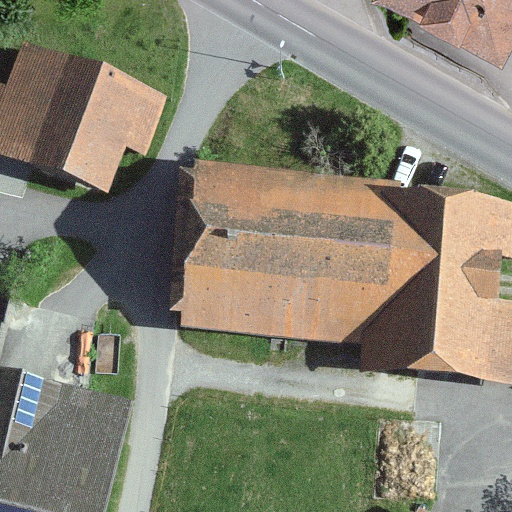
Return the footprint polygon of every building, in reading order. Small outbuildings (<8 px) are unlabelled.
[(511,0),(403,0),(488,44),(494,32),(511,41),(511,0)] [(162,105),(17,51),(1,91),(0,90),(0,168),(96,205),(114,158),(139,167),(162,105)] [(374,190),(191,175),(178,345),(354,359),(353,380),(511,393),(511,313),(485,312),(489,269),(510,271),(511,251),(511,217),(372,206),(374,190)] [(0,381),(59,392),(72,324),(8,312),(0,351),(0,381)] [(94,511),(115,416),(0,392),(0,511),(94,511)]
